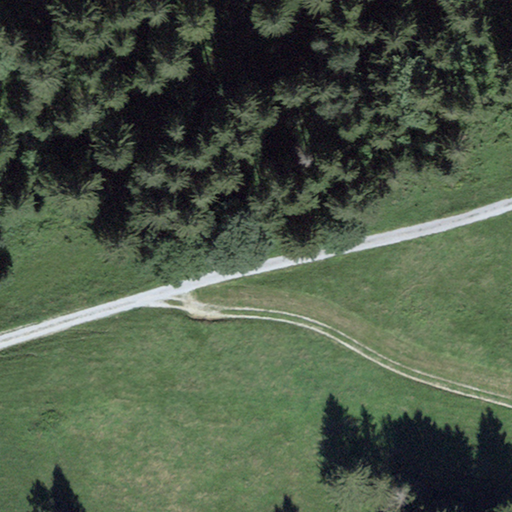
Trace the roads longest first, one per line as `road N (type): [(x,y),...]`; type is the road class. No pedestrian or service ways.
road 1 (track): [(511,200),(0,340)]
road 2 (track): [(511,404),(403,372),(276,315),(198,311),(150,296)]
